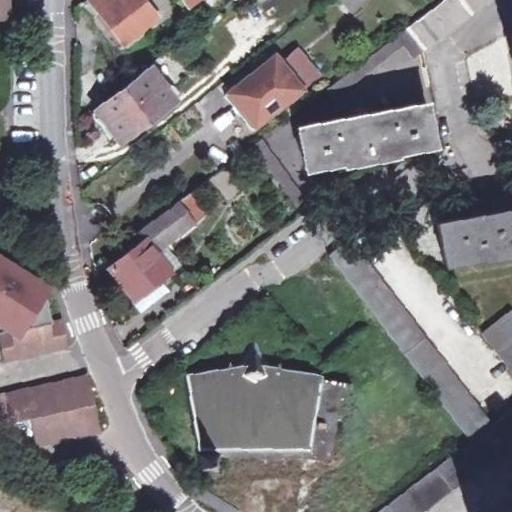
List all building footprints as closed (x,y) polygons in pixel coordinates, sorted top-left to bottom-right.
[(88,0),(122,44),(155,20),(140,0),(88,0)] [(363,2),(360,0),(337,0),(348,13),(363,2)] [(511,0),(442,0),(407,27),(424,48),(487,0),(511,0)] [(407,27),(327,87),(334,97),(402,46),(411,58),(424,48),(407,27)] [(254,126),(300,89),(276,59),(253,77),(250,75),(228,94),(254,126)] [(116,141),(172,98),(148,68),(93,110),(116,141)] [(305,168),(342,162),(343,165),(396,155),(396,152),(432,146),(425,104),(298,126),(305,168)] [(299,217),(308,210),(260,137),(251,144),(299,217)] [(203,180),(177,200),(192,221),(219,201),(203,180)] [(145,289),(150,295),(162,286),(157,280),(169,271),(153,251),(192,221),(177,200),(138,229),(144,238),(107,267),(131,299),(145,289)] [(443,268),(485,261),(486,264),(511,259),(511,210),(436,222),(443,268)] [(469,442),(489,427),(346,238),(324,255),(469,442)] [(0,368),(64,354),(57,327),(47,329),(36,285),(0,262),(0,368)] [(145,289),(131,299),(138,307),(152,297),(150,295),(145,289)] [(479,335),(511,378),(511,319),(508,314),(479,335)] [(215,475),(219,456),(222,443),(298,444),(297,457),(326,464),(350,388),(272,372),(254,341),(239,369),(190,378),(204,452),(196,451),(199,473),(215,475)] [(25,453),(92,438),(80,381),(0,398),(0,429),(19,425),(25,453)] [(511,408),(489,427),(469,442),(375,511),(422,511),(511,444),(511,408)] [(421,455),(442,440),(418,409),(397,425),(421,455)] [(222,443),(219,456),(297,457),(298,444),(222,443)]
